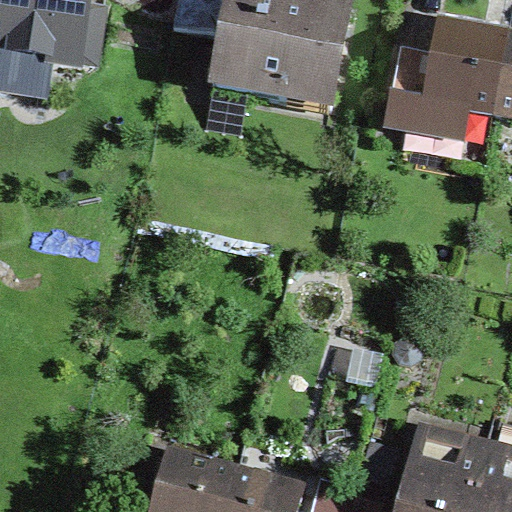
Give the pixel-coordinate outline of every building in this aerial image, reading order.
[(15,59),(96,70),(103,17),(87,15),(89,0),(0,0),(0,48),(16,51),(15,59)] [(181,0),(176,33),(224,41),(231,0),(181,0)] [(236,43),(227,95),(334,114),(352,16),(262,0),(231,0),(224,41),(236,43)] [(508,38),(439,26),(433,59),(425,107),(494,119),(508,38)] [(511,38),(508,38),(494,119),(511,122),(511,38)] [(393,101),(425,107),(433,59),(401,54),(393,101)] [(418,431),(397,511),(470,511),(487,449),(418,431)] [(511,511),(511,455),(487,449),(470,511),(511,511)] [(226,511),(236,474),(168,456),(160,489),(153,511),(226,511)] [(299,511),(305,491),(236,474),(226,511),(299,511)] [(153,511),(160,489),(124,480),(115,511),(153,511)]
